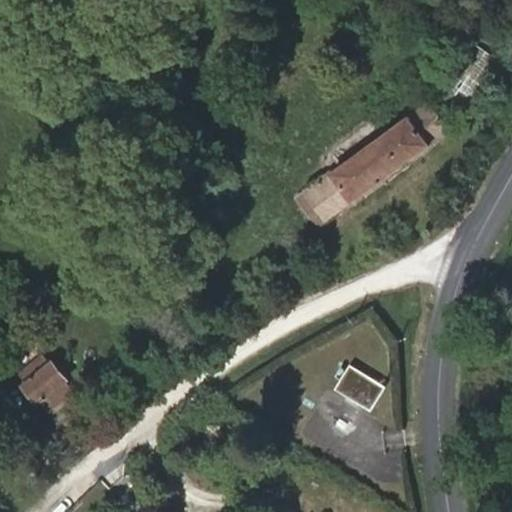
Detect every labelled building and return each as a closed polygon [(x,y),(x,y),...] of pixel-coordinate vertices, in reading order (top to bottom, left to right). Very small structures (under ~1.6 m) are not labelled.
[(307,191),(328,221),(452,130),(429,100),(409,115),(411,118),(330,178),(328,176),(307,191)] [(320,228),(328,221),(307,191),(301,196),(298,198),(320,228)] [(183,272),(200,301),(206,298),(189,269),(183,272)] [(200,301),(183,272),(156,288),(173,318),(200,301)] [(286,307),(314,293),(305,273),(276,286),(286,307)] [(50,365),(43,357),(23,372),(30,381),(25,384),(41,405),(45,401),(52,410),(73,393),(66,384),(69,381),(54,362),(50,365)] [(386,387),(353,366),(339,388),(372,410),(386,387)]
